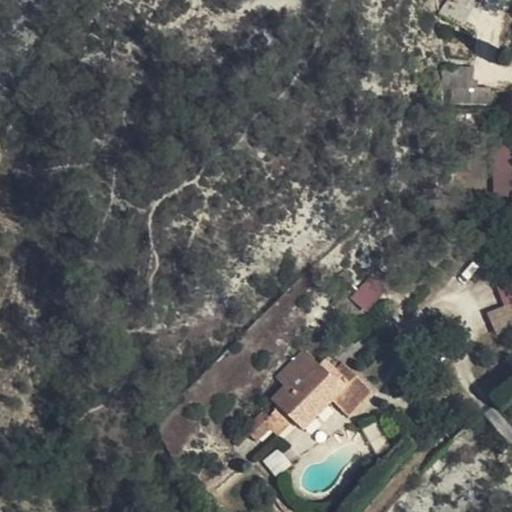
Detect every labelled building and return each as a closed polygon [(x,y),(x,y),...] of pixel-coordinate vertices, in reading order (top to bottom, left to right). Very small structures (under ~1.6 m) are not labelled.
[(418,0),(439,12),(445,0),(418,0)] [(452,100),(491,99),(491,83),(475,83),(475,64),(451,64),(452,100)] [(424,80),(421,99),(438,102),(440,83),(424,80)] [(438,102),(421,99),(419,116),(453,122),(456,105),(438,102)] [(511,141),(494,142),(495,185),(511,184),(511,141)] [(478,317),(498,309),(477,259),(457,270),(478,317)] [(368,308),(388,288),(372,273),(352,293),(368,308)] [(511,340),(498,309),(478,317),(485,332),(469,340),(476,357),(511,340)] [(337,324),(351,339),(363,323),(351,310),(337,324)] [(314,404),(304,393),(286,374),(257,402),(267,413),(253,427),(267,441),(276,451),(306,420),(324,440),(351,412),(328,389),(314,404)] [(317,379),(304,393),(314,404),(328,389),(317,379)] [(267,441),(253,427),(238,442),(246,452),(250,458),(267,441)] [(246,452),(238,442),(223,455),(232,466),(246,452)] [(232,466),(223,455),(208,470),(217,481),(232,466)]
